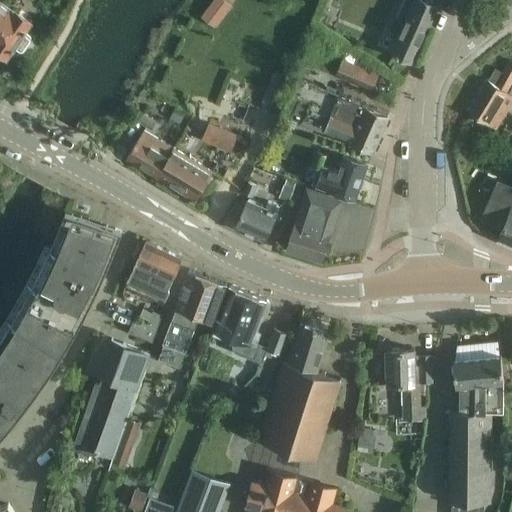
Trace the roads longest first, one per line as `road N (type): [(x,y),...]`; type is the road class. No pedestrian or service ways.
road 1 (tertiary): [(263,271),(0,127)]
road 2 (unclassified): [(422,238),(422,114),(438,67)]
road 3 (tertiary): [(263,271),(321,292),(423,280)]
